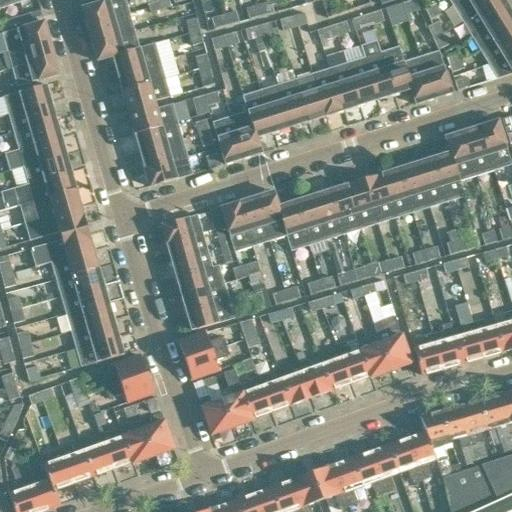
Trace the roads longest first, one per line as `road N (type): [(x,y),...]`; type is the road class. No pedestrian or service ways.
road 1 (residential): [(511,100),(119,220)]
road 2 (residential): [(203,476),(511,373)]
road 3 (residential): [(119,220),(203,476)]
road 4 (residential): [(55,0),(119,220)]
